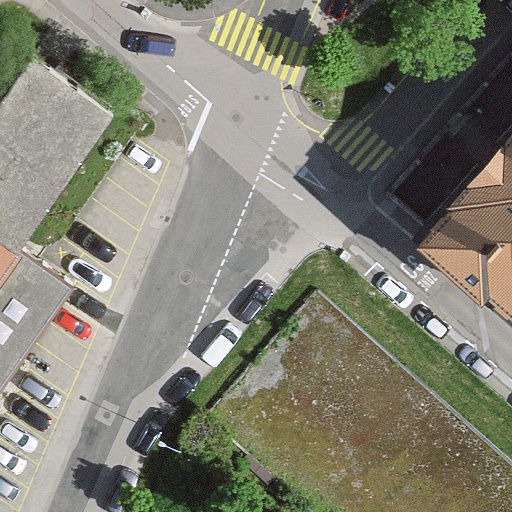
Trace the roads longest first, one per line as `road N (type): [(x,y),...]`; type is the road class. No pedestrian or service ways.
road 1 (residential): [(241,125),(79,511)]
road 2 (residential): [(317,192),(493,0)]
road 3 (residential): [(317,192),(511,363)]
road 4 (unclassified): [(98,0),(241,125)]
road 5 (residential): [(284,0),(241,125)]
